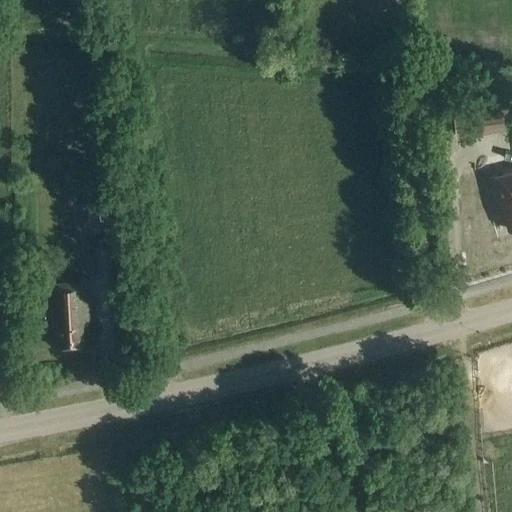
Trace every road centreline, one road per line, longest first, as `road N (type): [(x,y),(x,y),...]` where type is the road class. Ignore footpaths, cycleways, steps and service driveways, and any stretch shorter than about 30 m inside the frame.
road 1 (tertiary): [(0,432),(248,381),(511,311)]
road 2 (track): [(373,511),(309,366)]
